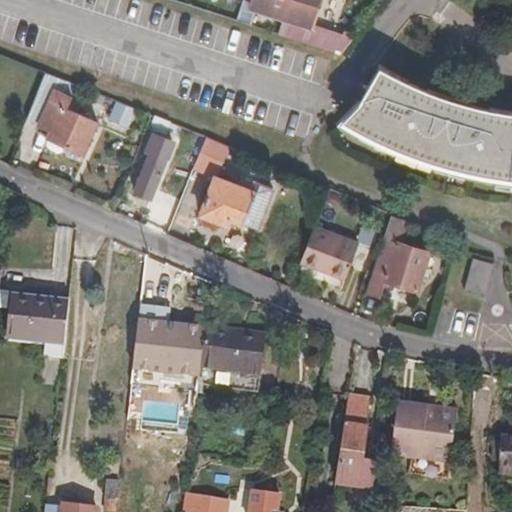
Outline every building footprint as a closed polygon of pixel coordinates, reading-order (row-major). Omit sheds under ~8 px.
[(313,26),(320,0),(242,0),(236,21),(252,26),(258,10),(306,26),(311,28),(312,28),(313,26)] [(353,40),(313,26),(312,28),(311,28),(306,44),(341,55),(353,40)] [(41,126),(58,90),(62,79),(45,71),(27,120),(41,126)] [(404,85),(380,73),(361,105),(342,127),(348,131),(375,145),(402,157),(431,167),(460,176),(489,182),(511,185),(511,118),(500,117),(475,112),(451,105),(427,96),(404,85)] [(84,153),(98,122),(67,108),(72,96),(58,90),(41,126),(52,131),(49,138),(84,153)] [(128,128),(136,108),(118,100),(109,121),(128,128)] [(178,137),(182,127),(170,122),(154,116),(149,130),(164,136),(166,132),(178,137)] [(151,199),(167,163),(166,158),(173,142),(155,136),(148,152),(149,156),(134,192),(151,199)] [(229,146),(207,137),(199,158),(194,168),(215,177),(230,147),(229,146)] [(245,225),(258,193),(217,177),(201,216),(205,224),(214,228),(222,223),(230,226),(233,221),(245,225)] [(337,202),(341,194),(332,190),(328,199),(337,202)] [(385,238),(373,276),(369,291),(382,296),(387,280),(421,290),(432,252),(402,243),(409,220),(392,213),(385,238)] [(374,242),(379,228),(367,224),(361,241),(370,245),(374,242)] [(349,282),(363,245),(314,227),(300,263),(349,282)] [(485,299),(494,264),(472,258),(463,293),(485,299)] [(61,360),(67,304),(12,297),(8,338),(43,342),(41,358),(61,360)] [(265,341),(205,333),(200,370),(260,378),(265,341)] [(200,370),(198,387),(258,395),(260,378),(200,370)] [(335,483),(370,489),(374,464),(360,463),(368,401),(347,397),(335,483)] [(427,414),(427,407),(397,403),(391,454),(449,463),(455,417),(427,414)] [(455,410),(427,407),(427,414),(455,417),(455,410)] [(511,471),(511,437),(501,437),(499,471),(511,471)] [(499,481),(511,481),(511,471),(499,471),(499,481)] [(102,479),(100,511),(99,511),(113,511),(116,480),(102,479)] [(274,511),(277,494),(253,491),(249,511),(274,511)] [(226,511),(228,499),(195,494),(193,511),(226,511)]
